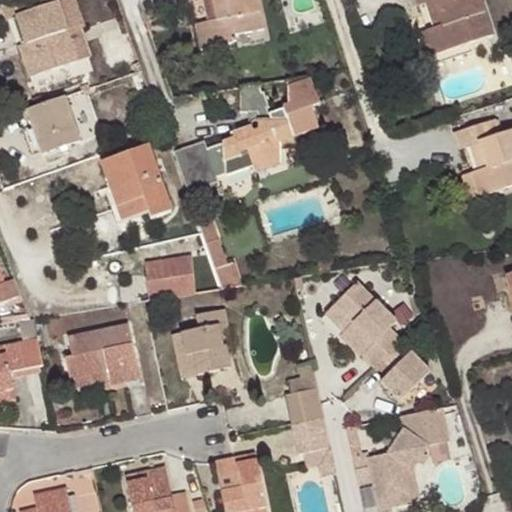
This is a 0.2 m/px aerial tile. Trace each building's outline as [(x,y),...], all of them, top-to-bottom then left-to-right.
[(6,0),(2,2),(7,18),(18,15),(27,41),(38,73),(76,58),(55,1),(57,0),(6,0)] [(212,0),(216,17),(208,19),(202,20),(208,46),(235,41),(234,33),(264,27),(258,0),(212,0)] [(212,0),(203,0),(208,19),(216,17),(212,0)] [(417,0),(418,4),(426,1),(430,0),(435,0),(443,23),(434,25),(428,28),(436,53),(492,36),(480,0),(417,0)] [(435,0),(430,0),(426,1),(434,25),(443,23),(435,0)] [(200,49),(208,46),(202,20),(195,21),(200,49)] [(428,28),(421,29),(430,55),(436,53),(428,28)] [(38,73),(27,41),(18,44),(29,76),(38,73)] [(319,101),(308,74),(286,78),(289,103),(283,104),(283,108),(269,113),(267,107),(270,105),(264,91),(261,92),(257,82),(237,85),(240,110),(249,111),(256,111),(260,128),(256,130),(250,124),(231,131),(232,137),(206,147),(204,142),(175,153),(189,189),(217,179),(216,175),(227,172),(227,159),(248,153),(253,164),(281,154),(280,148),(297,142),(291,130),(301,127),(303,131),(318,125),(311,104),(319,101)] [(64,96),(24,109),(30,123),(39,150),(40,153),(81,140),(64,96)] [(256,111),(249,111),(250,124),(256,130),(260,128),(256,111)] [(472,171),(480,195),(511,184),(511,128),(500,133),(494,117),(454,130),(459,147),(470,142),(478,140),(487,167),(478,169),(472,171)] [(39,150),(30,123),(21,126),(31,153),(39,150)] [(478,140),(470,142),(478,169),(487,167),(478,140)] [(106,192),(112,207),(144,196),(149,210),(150,216),(170,209),(148,145),(100,161),(111,191),(106,192)] [(281,162),(281,154),(253,164),(257,171),(281,162)] [(470,199),(480,195),(472,171),(462,174),(470,199)] [(144,196),(112,207),(116,220),(149,210),(144,196)] [(145,263),(147,299),(194,291),(192,254),(145,263)] [(220,287),(229,285),(218,255),(209,258),(220,287)] [(0,300),(22,294),(17,276),(0,281),(0,300)] [(354,281),(332,304),(350,321),(341,331),(336,335),(358,356),(361,352),(381,372),(377,377),(397,398),(428,369),(386,326),(394,319),(354,281)] [(350,321),(332,304),(322,312),(341,331),(350,321)] [(197,353),(201,374),(230,367),(226,353),(223,340),(230,338),(224,310),(194,315),(198,328),(183,332),(187,355),(197,353)] [(65,357),(70,379),(108,371),(110,379),(111,383),(139,377),(127,324),(68,337),(73,355),(65,357)] [(181,377),(201,374),(197,353),(187,355),(183,332),(171,336),(181,377)] [(0,390),(14,388),(11,372),(44,365),(40,338),(0,346),(0,390)] [(223,340),(226,353),(233,351),(230,338),(223,340)] [(317,384),(312,358),(299,361),(302,374),(289,377),(292,390),(317,384)] [(108,371),(70,379),(65,381),(67,388),(110,379),(108,371)] [(286,391),(293,422),(324,415),(317,384),(292,390),(286,391)] [(14,388),(0,390),(0,401),(16,399),(14,388)] [(443,415),(441,405),(398,415),(400,425),(443,415)] [(299,451),(331,444),(324,415),(293,422),(299,451)] [(448,437),(443,415),(400,425),(400,429),(390,451),(372,455),(370,449),(355,453),(361,482),(375,479),(381,509),(424,500),(416,466),(432,441),(448,437)] [(214,462),(225,511),(237,511),(265,506),(254,459),(235,463),(235,458),(214,462)] [(126,485),(132,511),(188,511),(184,495),(170,498),(164,469),(136,475),(137,482),(126,485)] [(71,511),(65,489),(33,496),(36,509),(22,511),(71,511)]
